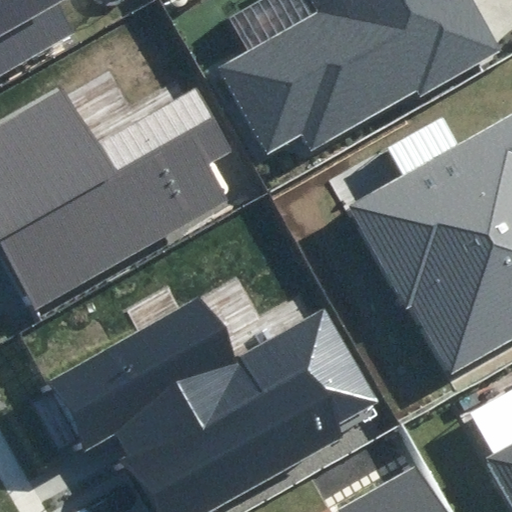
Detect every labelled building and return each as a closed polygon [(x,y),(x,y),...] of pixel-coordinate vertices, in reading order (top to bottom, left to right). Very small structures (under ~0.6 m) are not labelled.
[(0,0),(0,69),(73,28),(56,0),(0,0)] [(166,0),(167,3),(169,6),(172,9),(176,11),(181,11),(185,9),(188,6),(191,3),(191,0),(166,0)] [(318,0),(327,14),(225,69),(269,150),(303,131),(312,147),(501,46),(476,0),(318,0)] [(68,76),(0,115),(0,272),(28,320),(231,203),(208,164),(229,152),(210,120),(123,170),(68,76)] [(415,175),(352,211),(449,379),(511,343),(511,120),(459,151),(444,125),(400,150),(415,175)] [(201,300),(50,382),(87,451),(113,437),(153,511),(197,511),(347,431),(342,424),(374,406),(321,309),(232,357),(201,300)] [(511,445),(489,459),(511,497),(511,445)] [(432,511),(408,469),(340,508),(342,511),(432,511)]
